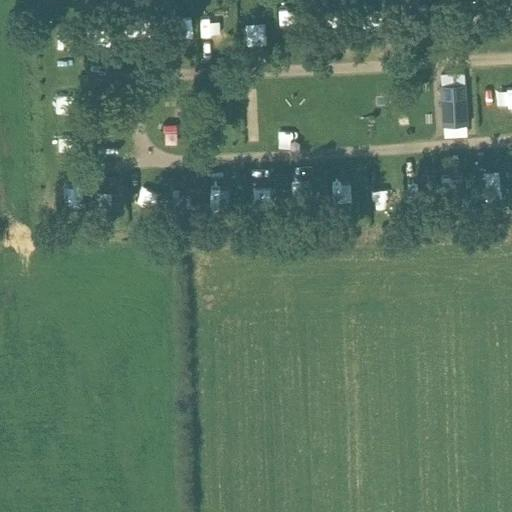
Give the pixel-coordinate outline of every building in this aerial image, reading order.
[(253,6),(243,20),(259,30),(269,16),(253,6)] [(220,33),(220,12),(200,13),(200,33),(220,33)] [(329,45),(342,43),(341,30),(327,32),(329,45)] [(46,34),(47,65),(70,64),(69,33),(46,34)] [(442,84),(439,84),(441,127),(468,126),(467,82),(465,82),(464,73),(441,74),(442,84)] [(496,78),(496,91),(511,90),(511,78),(496,78)]
